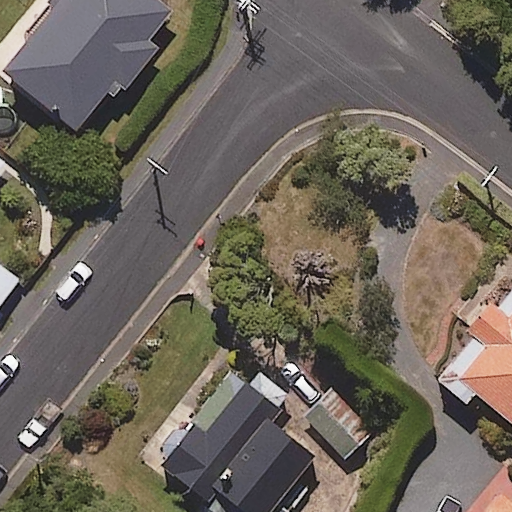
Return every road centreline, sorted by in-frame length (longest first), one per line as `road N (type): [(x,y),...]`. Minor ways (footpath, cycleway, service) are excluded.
road 1 (residential): [(335,3),(0,425)]
road 2 (residential): [(335,3),(511,137)]
